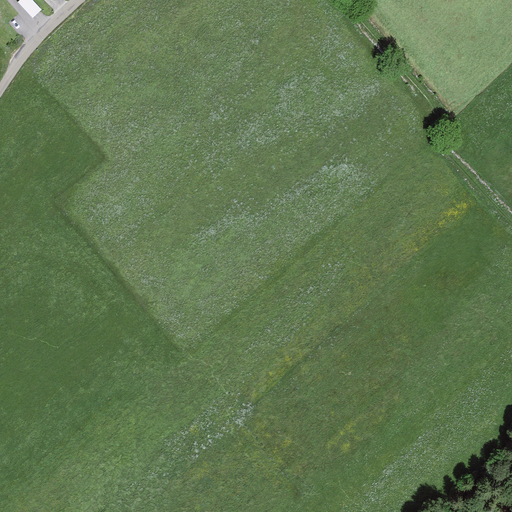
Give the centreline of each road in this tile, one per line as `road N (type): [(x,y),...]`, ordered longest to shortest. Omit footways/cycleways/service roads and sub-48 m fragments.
road 1 (track): [(341,0),(435,108),(442,148),(511,223)]
road 2 (unclassified): [(79,0),(28,48),(0,90)]
